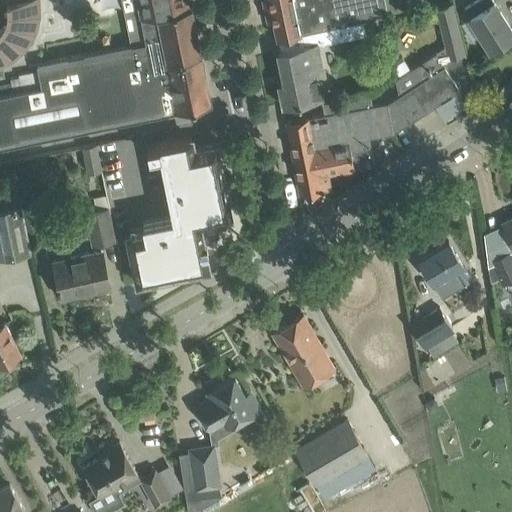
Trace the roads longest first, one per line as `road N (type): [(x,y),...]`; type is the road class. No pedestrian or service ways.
road 1 (tertiary): [(0,427),(287,263)]
road 2 (residential): [(287,263),(273,235),(225,0)]
road 3 (tertiary): [(287,263),(511,117)]
